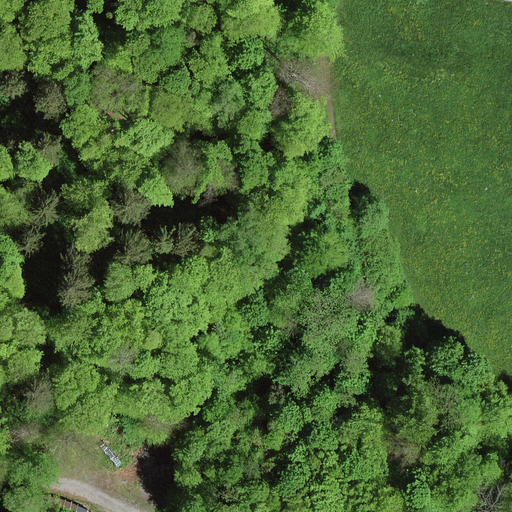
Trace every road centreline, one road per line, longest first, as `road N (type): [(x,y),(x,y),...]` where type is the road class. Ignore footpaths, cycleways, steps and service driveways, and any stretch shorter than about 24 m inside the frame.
road 1 (track): [(331,134),(243,142),(163,130),(102,106)]
road 2 (track): [(132,511),(0,481)]
